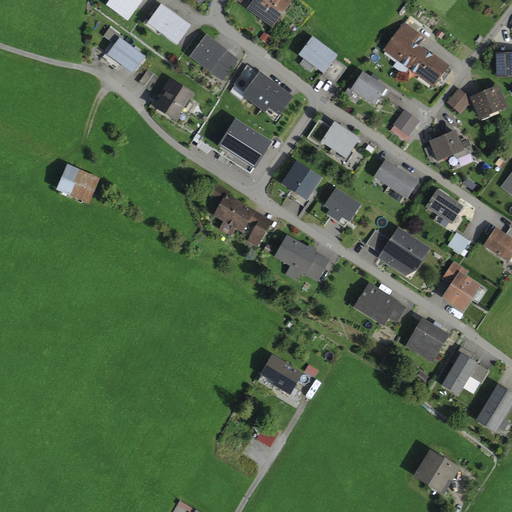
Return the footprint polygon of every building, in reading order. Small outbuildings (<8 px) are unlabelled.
[(143,0),(110,0),(106,6),(128,22),(143,0)] [(288,0),(237,0),(248,8),(248,9),(273,29),(293,3),(288,0)] [(191,26),(162,4),(147,24),(177,46),(191,26)] [(405,22),(384,51),(434,87),(449,66),(421,46),(427,38),(405,22)] [(115,45),(107,55),(133,74),(146,57),(122,39),(123,37),(111,28),(104,37),(115,45)] [(207,35),(191,58),(223,82),(240,59),(207,35)] [(313,37),(299,56),(323,73),(324,74),(336,59),(338,56),(313,37)] [(511,52),(495,53),(495,78),(511,78),(511,52)] [(348,68),(336,59),(324,74),(323,73),(321,75),(335,85),(348,68)] [(294,97),(261,73),(259,75),(247,67),(229,92),(243,102),(245,99),(276,122),(294,97)] [(161,78),(148,69),(139,83),(151,92),(161,78)] [(363,72),(352,89),(349,87),(344,95),(357,103),(361,97),(376,107),(388,88),(363,72)] [(171,79),(153,108),(177,123),(195,94),(171,79)] [(509,109),(500,85),(470,98),(471,102),(479,121),(509,109)] [(470,98),(459,89),(447,103),(461,115),(471,102),(470,98)] [(405,110),(393,125),(395,127),(392,131),(404,140),(407,136),(408,137),(420,122),(405,110)] [(321,147),(323,144),(347,160),(361,139),(335,122),(332,128),(320,120),(308,138),(321,147)] [(430,146),(424,149),(430,165),(455,155),(457,160),(474,153),(469,140),(461,143),(456,131),(429,142),(430,146)] [(386,160),(373,178),(407,201),(419,182),(386,160)] [(323,178),(297,161),(281,185),(307,202),(323,178)] [(67,164),(55,190),(89,205),(100,179),(67,164)] [(511,173),(501,187),(511,195),(511,173)] [(232,192),(217,183),(210,196),(221,202),(213,216),(224,222),(219,230),(231,237),(236,229),(243,233),(249,223),(257,227),(248,241),(258,246),(273,221),(230,196),(232,192)] [(362,205),(336,188),(324,206),(330,210),(327,215),(345,227),(348,221),(350,222),(362,205)] [(438,189),(426,208),(453,225),(465,207),(438,189)] [(380,255),(378,258),(406,277),(417,271),(432,249),(399,227),(391,239),(376,229),(365,245),(380,255)] [(497,228),(485,247),(509,262),(511,257),(511,228),(506,234),(497,228)] [(457,233),(448,246),(461,255),(470,242),(457,233)] [(308,248),(287,236),(275,258),(291,267),(286,275),(296,281),(298,277),(307,275),(318,281),(330,261),(315,252),(316,250),(309,246),(308,248)] [(451,286),(443,299),(464,312),(482,285),(466,275),(468,272),(453,262),(442,280),(451,286)] [(400,302),(369,282),(353,307),(384,326),(389,318),(397,323),(407,307),(400,303),(400,302)] [(422,319),(405,348),(433,364),(451,335),(422,319)] [(456,363),(442,386),(459,396),(471,377),(482,384),(490,370),(472,359),(475,355),(462,347),(453,362),(456,363)] [(304,374),(272,355),(261,375),(275,384),(274,386),(290,396),(304,374)] [(319,371),(309,365),(305,372),(315,378),(319,371)] [(431,378),(422,371),(416,379),(424,386),(431,378)] [(511,408),(511,392),(498,384),(476,422),(496,434),(511,408)] [(271,443),(279,428),(265,421),(257,435),(271,443)] [(461,469),(431,450),(414,477),(444,496),(461,469)]
